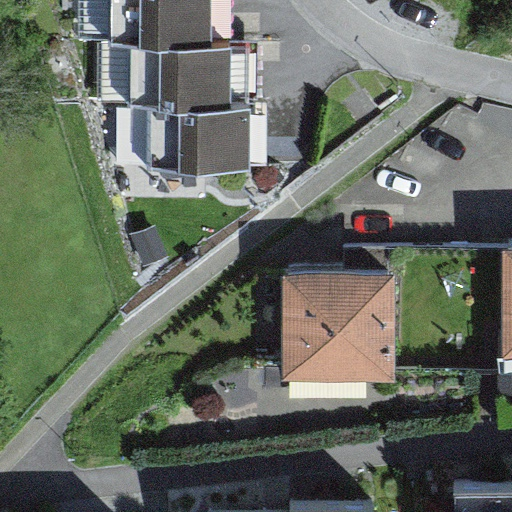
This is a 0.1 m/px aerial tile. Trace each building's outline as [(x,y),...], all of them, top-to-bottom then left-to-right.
[(232,38),(231,0),(124,0),(125,40),(141,39),(232,38)] [(249,100),(248,38),(232,38),(141,39),(142,102),(161,101),(249,100)] [(269,165),(268,100),(249,100),(161,101),(161,107),(132,107),(130,158),(160,158),(160,163),(269,165)] [(511,243),(358,242),(358,260),(413,261),(412,364),(511,364),(511,243)] [(358,260),(302,260),(302,372),(412,372),(412,364),(413,261),(358,260)] [(457,381),(422,380),(422,408),(457,408),(457,381)] [(511,511),(511,478),(472,478),(472,511),(511,511)] [(389,511),(389,494),(304,494),(304,509),(304,511),(389,511)]
